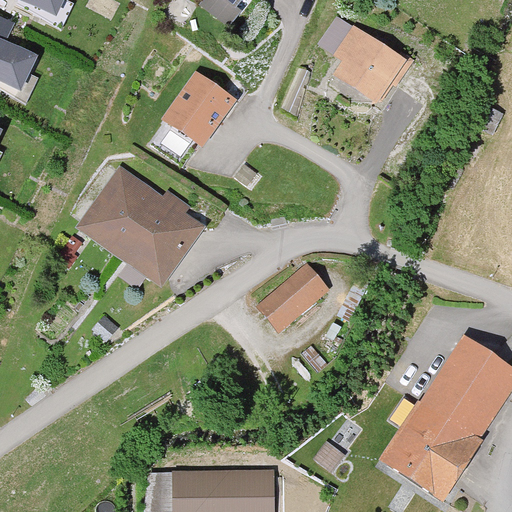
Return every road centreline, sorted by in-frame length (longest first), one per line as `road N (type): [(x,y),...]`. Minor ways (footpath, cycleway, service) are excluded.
road 1 (residential): [(354,244),(302,249),(259,268),(0,441)]
road 2 (residential): [(295,24),(256,123),(343,171),(356,194),(354,244)]
road 3 (residential): [(511,297),(354,244)]
